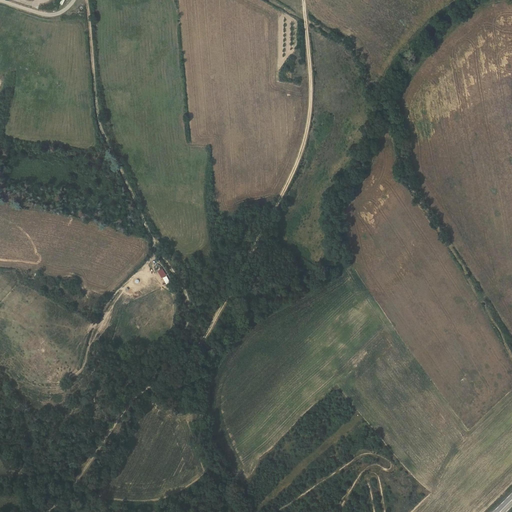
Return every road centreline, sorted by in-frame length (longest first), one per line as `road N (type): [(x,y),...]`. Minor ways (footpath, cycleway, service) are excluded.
road 1 (track): [(86,0),(98,119),(186,298),(184,328),(148,369),(146,386)]
road 2 (track): [(146,386),(200,342),(293,167),(309,111),(305,17)]
road 3 (track): [(374,511),(357,457),(362,449),(409,484),(405,490),(377,469),(384,511)]
road 4 (track): [(284,511),(351,465),(359,477),(339,511)]
